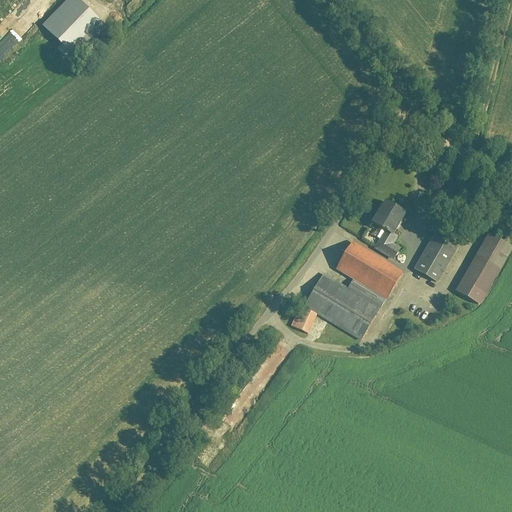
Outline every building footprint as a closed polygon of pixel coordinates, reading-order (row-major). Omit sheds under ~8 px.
[(80,0),(64,0),(41,24),(71,54),(104,22),(80,0)] [(458,179),(446,173),(440,185),(452,191),(458,179)] [(392,235),(404,213),(386,203),(374,224),(379,227),(373,237),(381,241),(375,250),(394,260),(400,250),(391,245),(396,237),(392,235)] [(456,239),(431,225),(410,263),(435,277),(456,239)] [(510,243),(485,229),(452,284),(476,299),(510,243)] [(304,307),(361,341),(402,273),(352,244),(336,270),(354,280),(348,290),(324,276),(304,307)] [(300,308),(291,328),(303,333),(312,313),(300,308)]
